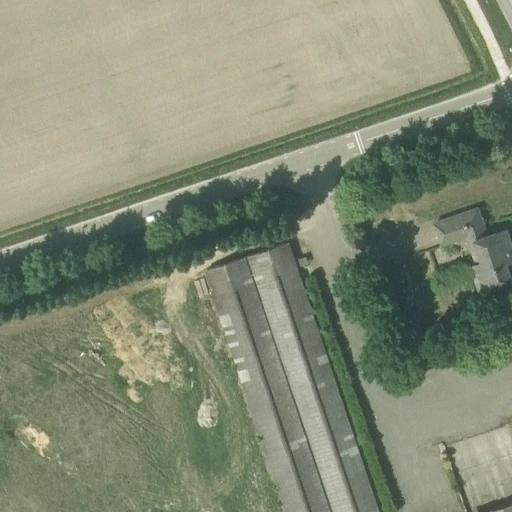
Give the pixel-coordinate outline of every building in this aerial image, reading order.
[(486,236),(477,209),(434,224),(442,245),(470,235),(479,263),(469,266),(478,292),(501,284),(502,285),(511,281),(511,279),(506,263),(511,261),(511,250),(505,230),(486,236)] [(376,511),(287,243),(206,270),(286,511),(511,511),(511,507),(497,511),(376,511)] [(86,310),(0,333),(0,334),(23,419),(47,412),(54,439),(89,429),(94,447),(113,442),(111,438),(120,435),(86,310)] [(401,334),(418,338),(422,322),(404,318),(401,334)] [(146,511),(142,511),(139,511),(134,498),(124,501),(128,511),(146,511)]
